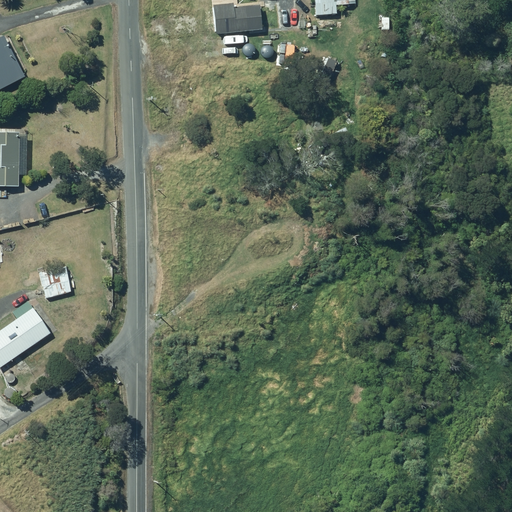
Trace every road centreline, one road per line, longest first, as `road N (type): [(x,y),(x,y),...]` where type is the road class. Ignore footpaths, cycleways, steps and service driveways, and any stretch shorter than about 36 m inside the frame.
road 1 (unclassified): [(138,353),(129,0)]
road 2 (unclassified): [(0,432),(105,358),(138,353)]
road 3 (unclassified): [(130,511),(138,353)]
